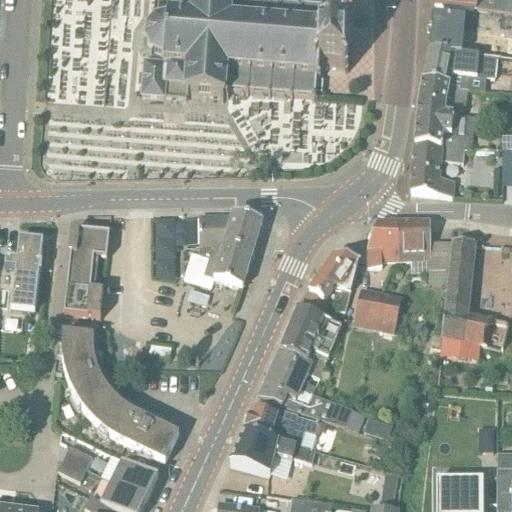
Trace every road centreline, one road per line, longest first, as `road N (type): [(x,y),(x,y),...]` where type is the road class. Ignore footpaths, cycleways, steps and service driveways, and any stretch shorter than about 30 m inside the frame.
road 1 (tertiary): [(180,511),(300,251),(338,211)]
road 2 (residential): [(64,203),(269,197),(338,211)]
road 3 (tertiary): [(338,211),(377,175),(387,153),(405,0)]
road 4 (residential): [(6,204),(20,0)]
road 5 (residential): [(46,404),(64,203)]
road 6 (residential): [(338,211),(511,214)]
road 7 (residential): [(0,480),(39,485),(46,404)]
